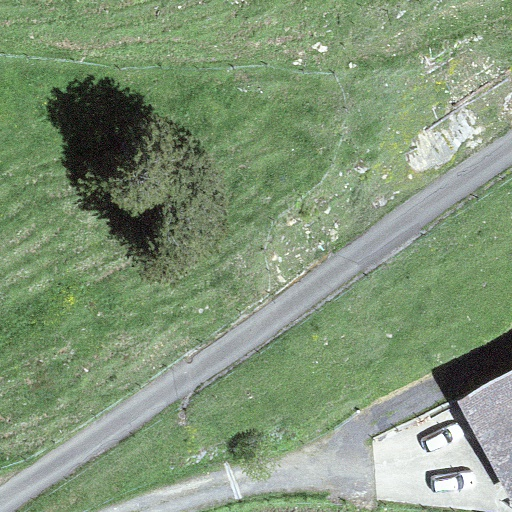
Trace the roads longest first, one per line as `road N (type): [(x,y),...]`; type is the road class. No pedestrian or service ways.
road 1 (unclassified): [(0,503),(511,148)]
road 2 (track): [(511,27),(419,53),(127,69),(12,59)]
